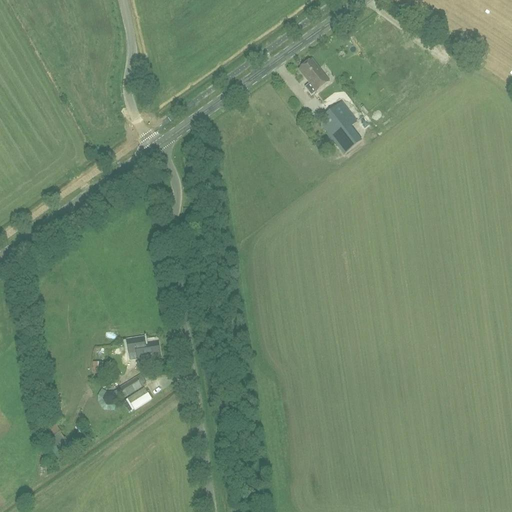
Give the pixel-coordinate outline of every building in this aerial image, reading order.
[(423,49),(355,94),(366,110),(434,66),(423,49)] [(311,96),(329,82),(311,61),(299,70),(310,84),(305,88),(311,96)] [(344,155),(362,140),(351,126),(357,122),(342,101),(317,120),(344,155)] [(138,360),(160,357),(158,342),(136,345),(138,360)] [(93,372),(103,372),(103,360),(93,360),(93,372)] [(118,382),(126,379),(124,374),(116,377),(118,382)] [(124,398),(146,384),(140,375),(119,389),(114,392),(119,401),(124,397),(124,398)]
